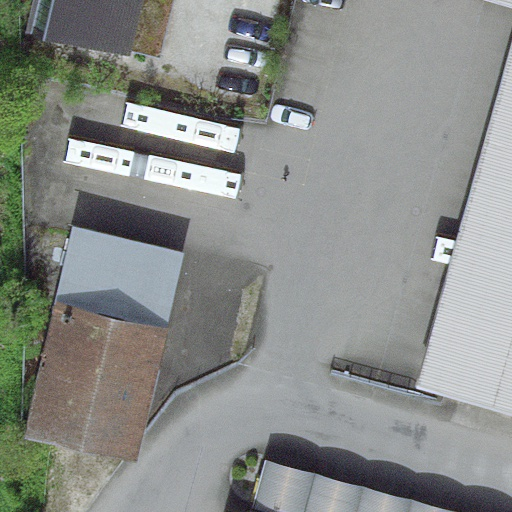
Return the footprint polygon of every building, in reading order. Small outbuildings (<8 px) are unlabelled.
[(33,0),(27,31),(162,63),(177,0),(33,0)] [(511,0),(479,0),(479,1),(511,10),(511,0)] [(511,42),(411,386),(511,415),(511,42)] [(186,253),(76,229),(29,439),(139,463),(186,253)] [(459,511),(267,460),(253,511),(459,511)]
